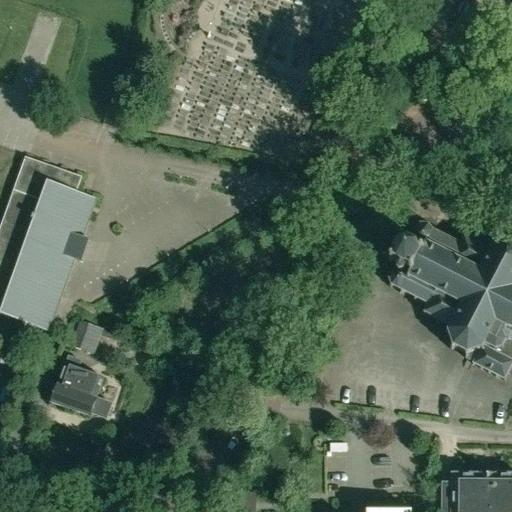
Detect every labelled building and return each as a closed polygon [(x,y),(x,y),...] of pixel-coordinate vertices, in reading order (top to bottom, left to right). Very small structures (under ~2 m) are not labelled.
[(48,331),(74,260),(82,263),(90,241),(82,239),(96,201),(77,194),(82,179),(26,158),(0,229),(0,311),(1,312),(0,314),(0,313),(0,339),(18,346),(26,323),(48,331)] [(391,260),(389,259),(388,260),(390,262),(389,264),(391,265),(393,263),(398,265),(396,268),(398,271),(393,274),(391,272),(390,273),(392,275),(389,279),(387,279),(387,281),(389,281),(391,286),(390,287),(391,289),(392,287),(401,292),(400,294),(401,295),(403,293),(415,299),(414,301),(415,302),(417,300),(429,306),(425,313),(423,313),(423,315),(425,314),(438,321),(436,323),(438,324),(440,321),(451,327),(448,332),(445,332),(445,334),(448,334),(453,347),(450,349),(451,351),(454,348),(465,354),(465,358),(467,358),(466,360),(473,363),(472,364),(472,365),(474,365),(481,369),(480,370),(481,371),(482,369),(488,373),(487,374),(489,375),(490,373),(496,377),(495,378),(496,379),(497,377),(504,381),(511,365),(511,357),(511,355),(511,243),(509,242),(509,238),(507,238),(507,242),(494,245),(491,243),(490,244),(492,248),(490,251),(478,246),(480,243),(478,242),(477,245),(465,238),(464,236),(462,236),(463,239),(459,245),(448,239),(449,237),(447,236),(446,238),(433,232),(434,230),(433,229),(432,231),(428,227),(429,224),(427,224),(426,226),(420,226),(419,223),(418,223),(418,226),(414,230),(411,229),(410,230),(413,232),(412,238),(409,239),(407,243),(404,241),(405,239),(403,238),(402,240),(399,239),(398,241),(400,243),(391,260)] [(101,330),(81,323),(72,348),(92,355),(101,330)] [(95,400),(103,379),(65,366),(51,404),(90,418),(96,401),(95,400)] [(348,391),(346,409),(380,413),(382,395),(348,391)] [(387,408),(401,407),(401,416),(423,415),(422,399),(387,401),(387,408)] [(430,404),(429,414),(449,416),(450,405),(430,404)] [(444,486),(443,511),(487,511),(487,477),(453,477),(453,487),(444,486)] [(511,511),(511,477),(487,477),(487,511),(511,511)]
